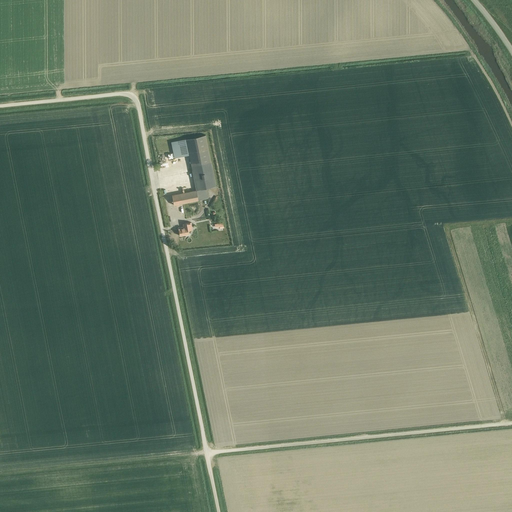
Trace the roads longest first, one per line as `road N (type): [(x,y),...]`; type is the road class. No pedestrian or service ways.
road 1 (unclassified): [(206,453),(132,95),(0,106)]
road 2 (unclassified): [(206,453),(511,423)]
